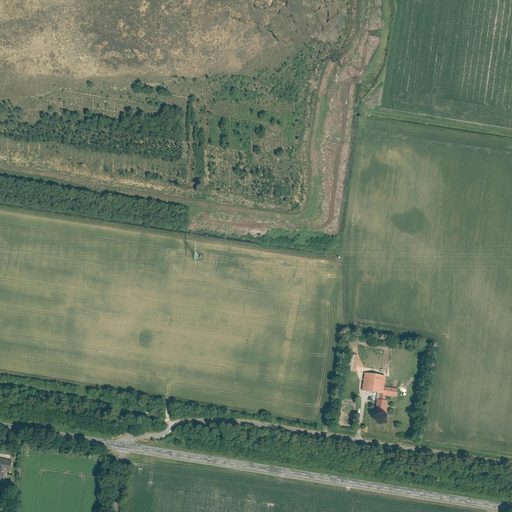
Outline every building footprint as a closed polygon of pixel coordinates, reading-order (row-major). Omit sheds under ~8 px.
[(347,370),(354,371),(356,355),(349,354),(347,370)] [(363,374),(360,391),(382,395),(384,378),(363,374)] [(397,389),(383,387),(382,396),(396,398),(397,389)] [(385,402),(375,400),(374,412),(383,413),(385,402)] [(8,460),(0,458),(0,478),(3,479),(5,472),(10,473),(12,462),(8,461),(8,460)]
